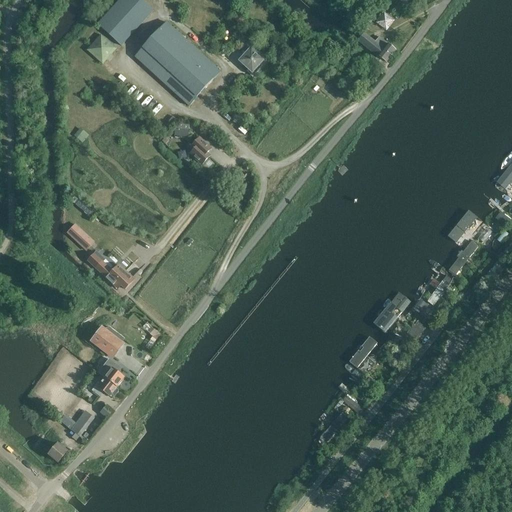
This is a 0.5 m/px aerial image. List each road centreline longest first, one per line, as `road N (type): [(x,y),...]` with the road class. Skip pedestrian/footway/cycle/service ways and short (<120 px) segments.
road 1 (tertiary): [(32,511),(447,0)]
road 2 (tertiary): [(511,273),(319,511)]
